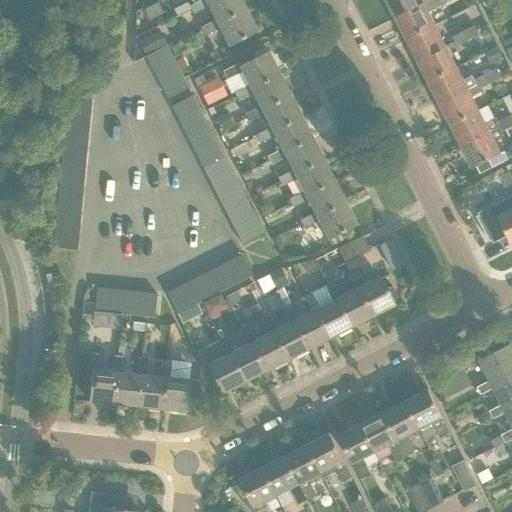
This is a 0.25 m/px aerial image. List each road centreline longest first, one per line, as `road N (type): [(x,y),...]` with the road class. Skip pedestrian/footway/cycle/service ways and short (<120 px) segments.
road 1 (residential): [(485,307),(329,0)]
road 2 (residential): [(485,307),(189,455)]
road 3 (tertiary): [(1,511),(26,315),(20,269),(0,223)]
road 4 (residential): [(189,455),(63,440)]
